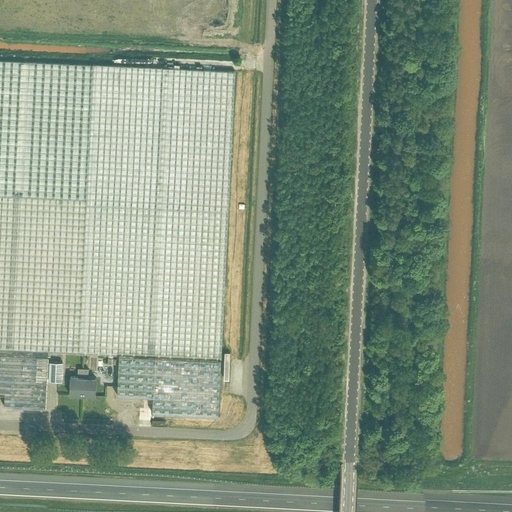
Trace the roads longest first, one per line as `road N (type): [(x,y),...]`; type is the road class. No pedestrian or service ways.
road 1 (unclassified): [(271,0),(245,429),(228,435),(0,423)]
road 2 (tertiary): [(346,511),(370,0)]
road 3 (motorway): [(470,511),(0,486)]
